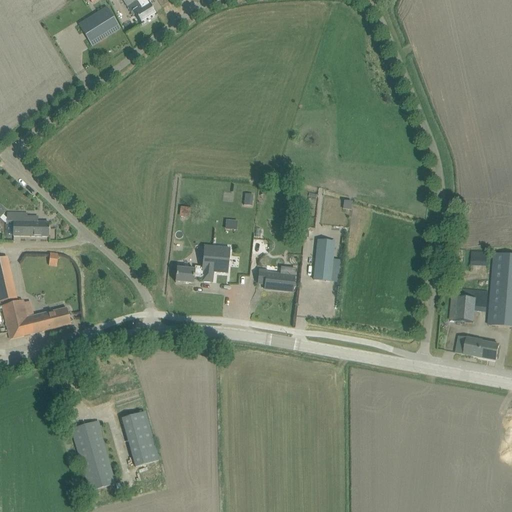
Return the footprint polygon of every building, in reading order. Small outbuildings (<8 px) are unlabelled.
[(123,0),(128,8),(133,16),(135,15),(142,25),(156,16),(148,3),(153,0),(123,0)] [(78,25),(86,38),(92,47),(120,29),(107,8),(78,25)] [(253,196),(245,195),(244,205),(252,206),(253,196)] [(191,208),(180,207),(180,217),(190,218),(191,208)] [(7,223),(7,224),(8,224),(7,235),(13,235),(13,237),(48,237),(48,231),(49,231),(49,229),(48,229),(48,223),(38,223),(38,217),(27,217),(27,214),(7,213),(7,223)] [(318,241),(313,280),(329,282),(334,243),(318,241)] [(202,271),(194,271),(194,270),(187,270),(177,269),(175,283),(193,285),(194,278),(202,278),(202,282),(212,283),(213,273),(227,274),(230,249),(204,247),(202,267),(202,271)] [(471,252),(470,266),(486,267),(487,254),(471,252)] [(511,327),(511,254),(497,253),(488,324),(511,327)] [(50,254),(48,266),(56,267),(58,255),(50,254)] [(0,261),(0,295),(2,302),(18,298),(8,259),(0,261)] [(259,270),(259,274),(258,284),(265,285),(265,290),(293,293),(295,273),(291,272),(291,275),(267,272),(267,271),(259,270)] [(450,321),(473,323),(474,310),(486,312),(488,293),(453,290),(450,321)] [(17,308),(16,302),(2,306),(10,340),(71,325),(66,308),(27,317),(25,306),(17,308)] [(456,354),(496,361),(499,346),(482,342),(482,341),(459,337),(456,354)] [(122,419),(124,429),(135,468),(158,461),(145,413),(122,419)] [(71,429),(74,439),(89,492),(115,485),(97,422),(71,429)]
